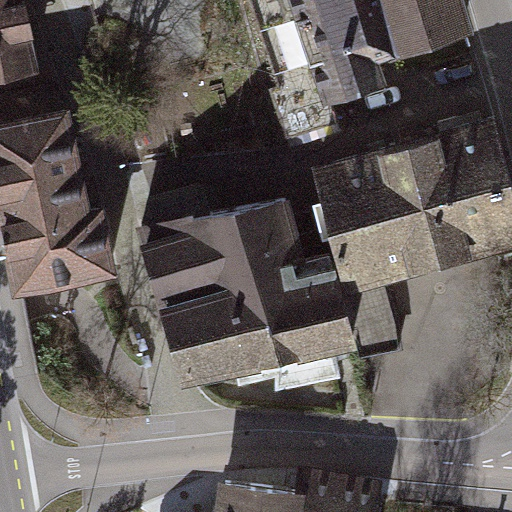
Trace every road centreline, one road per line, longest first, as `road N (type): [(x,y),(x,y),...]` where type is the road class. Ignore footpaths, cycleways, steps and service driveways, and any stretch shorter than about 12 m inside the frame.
road 1 (residential): [(195,448),(100,129)]
road 2 (residential): [(511,464),(195,448)]
road 3 (residential): [(195,448),(0,477)]
